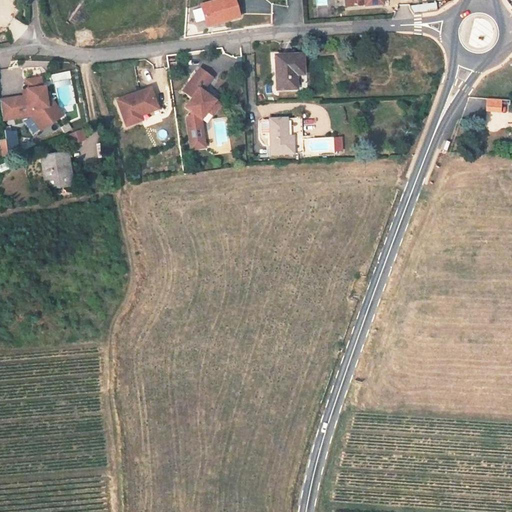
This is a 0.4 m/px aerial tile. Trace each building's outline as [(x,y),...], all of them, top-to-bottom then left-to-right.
[(200,10),(207,30),(224,25),(225,28),(240,23),(232,0),(219,0),(221,3),(200,10)] [(343,0),(345,12),(364,9),(364,10),(382,8),(381,4),(388,3),(388,0),(343,0)] [(435,2),(412,5),(413,12),(436,9),(435,2)] [(207,30),(208,33),(225,28),(224,25),(207,30)] [(299,72),(307,71),(306,58),(279,59),(281,93),(300,92),(300,80),(299,72)] [(308,80),(307,71),(299,72),(300,80),(308,80)] [(190,122),(191,133),(205,131),(205,124),(211,116),(219,106),(211,100),(206,96),(208,94),(216,83),(204,73),(187,95),(196,103),(189,111),(195,116),(190,122)] [(33,121),(43,136),(58,126),(49,113),(47,96),(46,93),(43,94),(42,84),(28,86),(33,121)] [(146,126),(144,121),(142,117),(160,110),(154,93),(121,105),(131,131),(146,126)] [(58,126),(65,121),(47,96),(49,113),(58,126)] [(485,98),(484,112),(500,112),(500,98),(485,98)] [(30,102),(2,106),(5,125),(33,121),(30,102)] [(219,106),(211,116),(215,119),(223,109),(219,106)] [(162,114),(160,110),(142,117),(144,121),(162,114)] [(293,142),(303,141),(302,121),(269,123),(271,158),(294,156),(293,142)] [(191,133),(193,145),(207,144),(205,131),(191,133)] [(70,140),(74,149),(86,144),(83,135),(70,140)] [(193,145),(194,154),(208,152),(207,144),(193,145)] [(40,163),(47,197),(74,191),(68,157),(40,163)]
